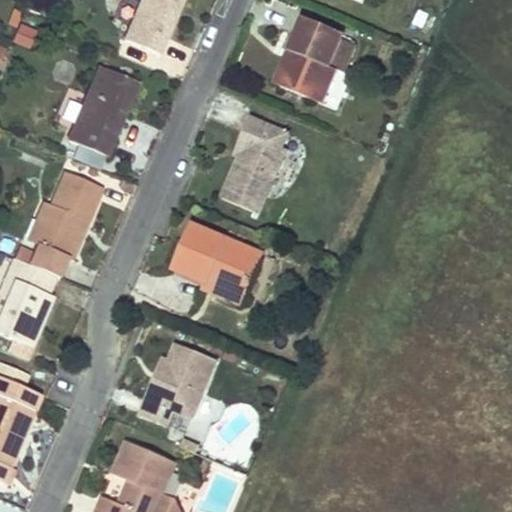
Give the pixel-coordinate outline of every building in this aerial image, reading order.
[(40,13),(44,1),(41,0),(34,0),(31,10),(40,13)] [(160,57),(178,17),(173,15),(176,9),(180,11),(184,0),(142,0),(125,41),(160,57)] [(329,68),(341,40),(343,35),(302,18),(288,52),(295,55),(281,88),(322,105),(336,71),(337,71),(329,68)] [(28,48),(35,32),(22,25),(14,42),(28,48)] [(343,74),(355,46),(341,40),(329,68),(337,71),(336,71),(343,74)] [(281,88),(295,55),(288,52),(274,85),(281,88)] [(124,124),(117,121),(119,115),(127,118),(140,85),(100,68),(69,142),(108,159),(124,124)] [(124,124),(127,118),(119,115),(117,121),(124,124)] [(259,215),(286,150),(282,148),(287,135),(249,118),(243,133),(244,134),(248,135),(238,158),(221,199),(259,215)] [(238,158),(248,135),(244,134),(234,157),(238,158)] [(88,224),(103,189),(66,174),(51,207),(44,204),(37,221),(48,226),(39,246),(30,267),(55,278),(60,280),(68,260),(84,222),(88,224)] [(133,196),(137,187),(122,181),(119,188),(133,196)] [(39,246),(48,226),(37,221),(28,242),(39,246)] [(72,261),(88,224),(84,222),(68,260),(72,261)] [(247,292),(262,255),(192,226),(173,270),(207,284),(210,276),(247,292)] [(27,358),(53,299),(48,296),(55,278),(30,267),(14,260),(0,292),(0,297),(9,302),(0,321),(0,335),(13,341),(9,351),(27,358)] [(241,305),(247,292),(210,276),(207,284),(204,290),(241,305)] [(0,321),(9,302),(0,297),(0,321)] [(192,419),(215,361),(176,345),(168,363),(161,382),(154,379),(139,414),(169,426),(175,412),(192,419)] [(161,382),(168,363),(162,360),(154,379),(161,382)] [(0,379),(24,390),(30,377),(0,364),(0,379)] [(0,465),(11,470),(42,398),(24,390),(0,379),(0,465)] [(189,436),(203,441),(215,403),(202,399),(189,436)] [(178,511),(174,502),(162,497),(176,464),(127,443),(112,475),(129,482),(133,484),(130,490),(126,488),(119,505),(102,499),(96,511),(178,511)]
